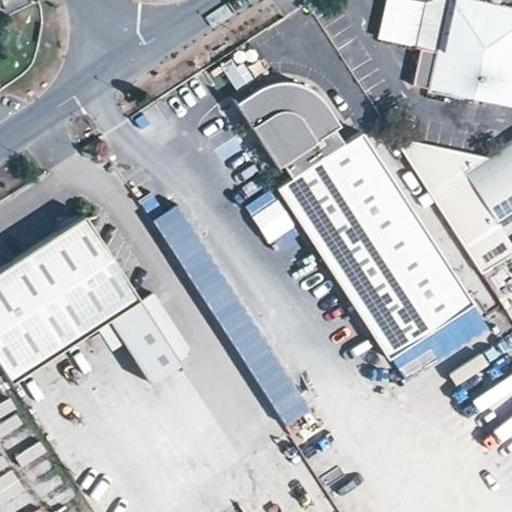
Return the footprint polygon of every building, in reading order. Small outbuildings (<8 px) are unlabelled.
[(418,44),(427,0),(425,0),(388,0),(381,36),(418,44)] [(420,46),(412,82),(427,86),(511,105),(511,0),(427,0),(418,44),(417,46),(420,46)] [(390,352),(473,298),(365,128),(347,139),(339,125),(344,121),(329,97),(314,92),(302,88),(286,87),(274,90),(260,95),(245,104),(284,164),(289,161),(298,176),(283,185),(390,352)] [(511,140),(486,157),(464,170),(496,222),(511,212),(511,140)] [(470,153),(464,170),(486,157),(470,153)] [(148,210),(277,423),(301,409),(172,196),(148,210)] [(89,213),(0,269),(0,362),(12,381),(111,320),(152,384),(190,358),(192,348),(157,292),(144,300),(89,213)] [(306,455),(326,437),(315,426),(295,444),(306,455)] [(511,427),(487,444),(511,480),(511,427)]
